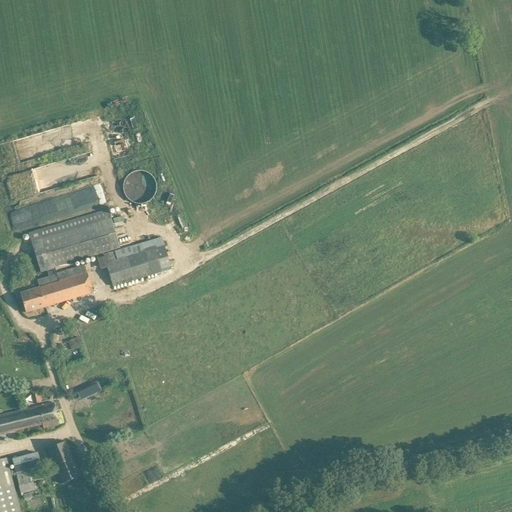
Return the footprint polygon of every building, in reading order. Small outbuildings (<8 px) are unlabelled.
[(92,153),(7,175),(13,200),(45,192),(41,177),(95,163),(92,153)] [(125,190),(130,191),(130,201),(151,202),(152,173),(126,171),(125,190)] [(108,209),(28,233),(40,271),(47,269),(49,276),(56,273),(54,267),(119,247),(108,209)] [(161,237),(103,255),(107,268),(112,287),(171,269),(161,237)] [(40,287),(20,293),(26,312),(93,292),(87,273),(59,282),(56,273),(49,276),(37,279),(40,287)] [(64,352),(83,346),(80,337),(61,342),(64,352)] [(84,389),(87,397),(99,392),(95,384),(84,389)] [(31,391),(31,395),(25,395),(26,405),(41,403),(40,390),(31,391)] [(0,415),(0,433),(42,424),(43,428),(48,427),(58,425),(55,411),(54,402),(0,415)] [(62,484),(71,480),(80,476),(65,441),(47,449),(62,484)] [(108,451),(101,455),(110,471),(117,468),(108,451)] [(37,452),(12,459),(21,493),(35,490),(33,484),(30,470),(41,467),(37,452)] [(20,511),(6,458),(0,459),(0,511),(20,511)]
